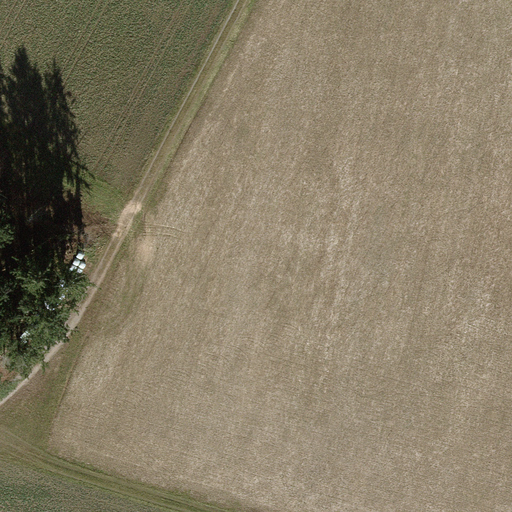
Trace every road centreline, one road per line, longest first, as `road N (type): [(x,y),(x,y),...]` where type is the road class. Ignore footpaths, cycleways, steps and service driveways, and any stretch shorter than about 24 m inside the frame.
road 1 (track): [(0,403),(27,380),(124,232),(240,0)]
road 2 (track): [(0,448),(208,511)]
